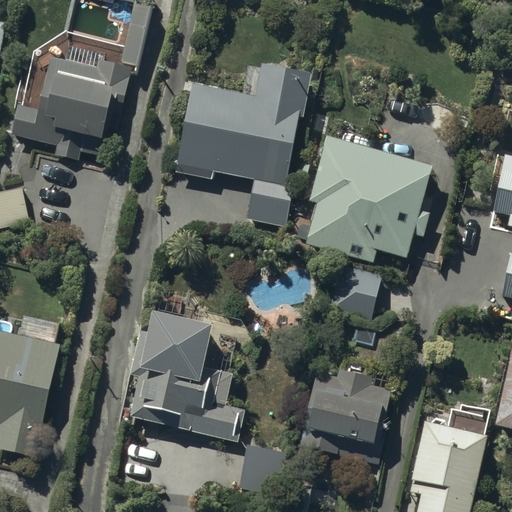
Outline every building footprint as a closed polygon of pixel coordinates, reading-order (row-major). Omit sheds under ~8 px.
[(21,104),(13,135),(57,146),(54,155),(79,161),(82,152),(104,157),(112,129),(119,131),(151,8),(135,4),(120,63),(105,59),(106,54),(72,45),(68,60),(53,56),(39,109),(21,104)] [(313,74),(264,64),(260,86),(245,83),(244,93),(195,83),(179,164),(257,179),(249,218),(288,226),(298,175),(291,174),(302,118),(304,119),(313,74)] [(421,211),(434,165),(329,136),(311,201),(318,203),(306,244),(376,263),(380,250),(409,258),(416,232),(425,235),(431,214),(421,211)] [(467,177),(456,220),(495,229),(505,186),(467,177)] [(24,188),(0,193),(0,228),(32,221),(24,188)] [(511,233),(505,263),(503,263),(499,281),(502,281),(500,290),(511,292),(511,233)] [(382,276),(343,265),(331,310),(371,321),(382,276)] [(207,367),(217,325),(157,312),(152,333),(143,331),(133,375),(141,377),(131,421),(240,444),(247,409),(228,405),(235,373),(207,367)] [(0,447),(31,455),(37,428),(43,429),(62,344),(56,343),(60,324),(26,316),(21,335),(0,330),(0,447)] [(511,345),(496,425),(511,428),(511,345)] [(340,378),(318,373),(303,449),(381,464),(387,432),(384,432),(393,390),(370,386),(372,377),(341,371),(340,378)] [(432,423),(424,421),(410,491),(420,493),(416,511),(471,511),(487,436),(484,435),(489,410),(461,404),(460,409),(450,407),(448,420),(433,417),(432,423)] [(311,511),(317,485),(291,480),(284,511),(311,511)]
